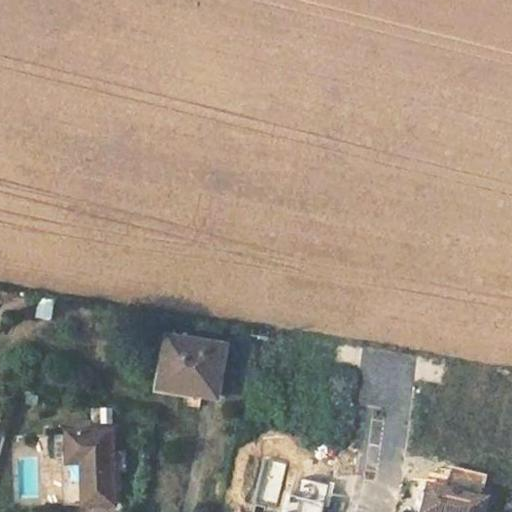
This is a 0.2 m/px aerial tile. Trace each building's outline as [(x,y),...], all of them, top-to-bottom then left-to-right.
[(38,300),(36,317),(51,319),(53,302),(38,300)] [(77,318),(64,316),(59,341),(73,343),(77,318)] [(227,345),(169,336),(161,388),(218,398),(227,345)] [(113,411),(101,411),(102,424),(113,424),(113,411)] [(114,431),(56,432),(56,460),(62,460),(64,507),(117,506),(114,431)] [(489,473),(449,465),(445,485),(425,481),(418,511),(485,511),(489,494),(485,493),(489,473)] [(319,511),(326,483),(301,477),(297,495),(284,493),(279,511),(319,511)]
